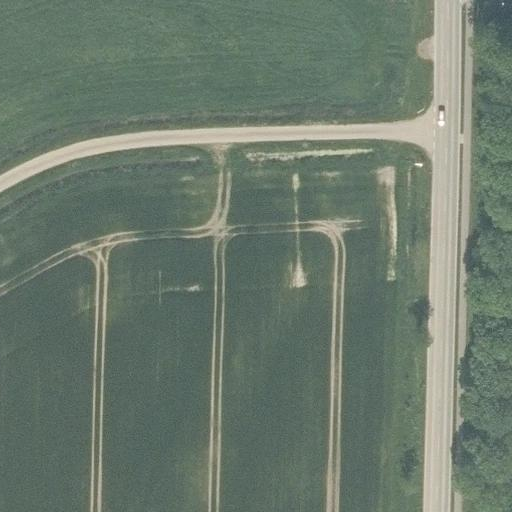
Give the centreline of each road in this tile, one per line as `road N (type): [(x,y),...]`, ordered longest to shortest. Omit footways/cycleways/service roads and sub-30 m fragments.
road 1 (unclassified): [(0,162),(75,130),(153,120),(433,113)]
road 2 (tertiary): [(433,113),(421,511)]
